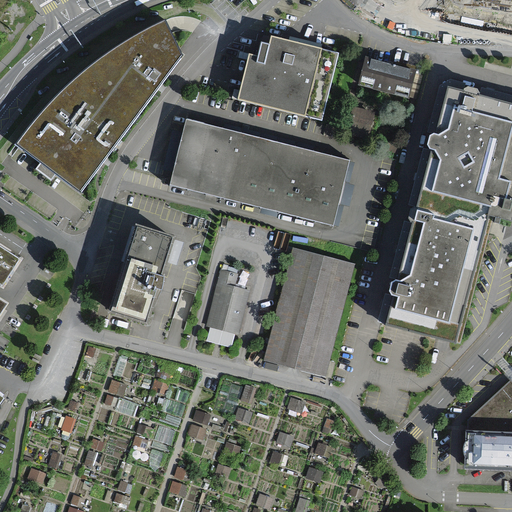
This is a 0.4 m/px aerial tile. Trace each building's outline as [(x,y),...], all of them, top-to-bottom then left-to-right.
[(511,0),(401,0),(511,29),(511,0)] [(27,123),(8,150),(44,174),(77,196),(105,160),(160,87),(177,64),(166,42),(158,25),(120,44),(85,68),(54,94),(27,123)] [(260,58),(252,56),(240,101),(324,122),(341,55),(275,38),(273,44),(264,42),(260,58)] [(392,64),(368,59),(362,85),(409,96),(416,68),(393,62),(392,64)] [(511,100),(448,84),(388,327),(459,344),(491,215),(501,218),(505,214),(511,209),(511,204),(511,100)] [(368,139),(375,112),(356,107),(349,134),(368,139)] [(186,121),(171,186),(331,223),(347,159),(186,121)] [(345,186),(343,208),(352,209),(354,188),(345,186)] [(137,229),(112,314),(148,325),(157,295),(162,297),(166,283),(162,282),(174,240),(137,229)] [(354,262),(293,247),(265,360),(326,375),(354,262)] [(0,287),(3,290),(21,262),(0,248),(0,287)] [(222,271),(208,326),(239,334),(250,291),(227,286),(231,274),(222,271)] [(98,349),(89,346),(86,355),(95,358),(98,349)] [(160,365),(156,375),(169,380),(172,370),(160,365)] [(462,425),(461,467),(511,467),(511,377),(511,378),(471,414),(471,425),(462,425)] [(112,379),(108,391),(124,395),(127,384),(112,379)] [(155,379),(151,390),(166,394),(169,384),(155,379)] [(257,387),(246,383),(241,400),(252,404),(257,387)] [(118,397),(107,394),(105,403),(115,406),(118,397)] [(306,401),(291,397),(288,408),(302,413),(306,401)] [(79,402),(70,399),(68,409),(76,411),(79,402)] [(118,410),(135,417),(139,407),(122,401),(118,410)] [(238,407),(235,418),(249,422),(253,411),(238,407)] [(387,422),(399,425),(404,411),(391,407),(387,422)] [(196,409),(193,420),(207,425),(211,414),(196,409)] [(76,418),(66,415),(62,429),(72,433),(76,418)] [(335,420),(327,418),(322,431),(331,434),(335,420)] [(140,423),(137,432),(149,436),(152,427),(140,423)] [(192,423),(188,434),(203,439),(206,428),(192,423)] [(280,431),(276,442),(290,447),(294,436),(280,431)] [(148,439),(135,435),(133,444),(145,447),(148,439)] [(93,438),(90,447),(102,451),(105,442),(93,438)] [(241,446),(227,441),(223,452),(237,457),(241,446)] [(333,446),(318,442),(315,452),(329,457),(333,446)] [(98,452),(89,449),(84,464),(93,467),(98,452)] [(62,453),(53,450),(48,465),(58,468),(62,453)] [(285,454),(273,450),(270,461),(281,465),(285,454)] [(231,467),(218,463),(216,472),(228,476),(231,467)] [(191,470),(178,466),(174,477),(188,481),(191,470)] [(309,466),(306,477),(320,482),(324,471),(309,466)] [(31,467),(27,478),(43,484),(47,473),(31,467)] [(391,480),(383,473),(375,482),(383,489),(391,480)] [(120,480),(118,489),(130,493),(133,484),(120,480)] [(187,485),(173,480),(169,491),(184,496),(187,485)] [(352,486),(349,494),(362,499),(365,490),(352,486)] [(117,492),(114,501),(122,503),(122,502),(128,504),(131,497),(117,492)] [(260,493),(256,504),(270,509),(274,498),(260,493)] [(74,494),(71,502),(83,506),(86,498),(74,494)] [(306,511),(310,500),(300,497),(295,511),(306,511)]
